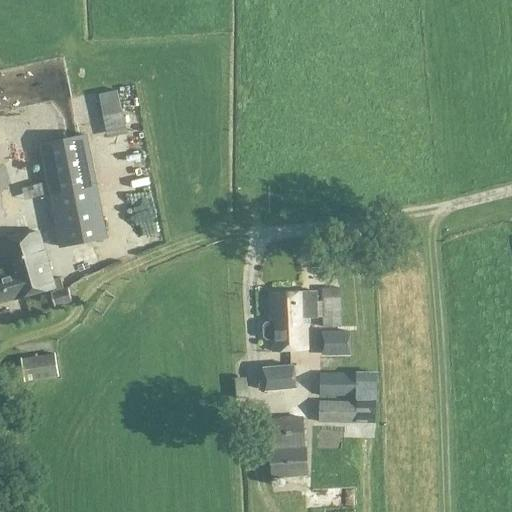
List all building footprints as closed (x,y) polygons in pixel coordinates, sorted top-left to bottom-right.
[(41,144),(62,246),(109,236),(88,134),(41,144)] [(17,158),(0,161),(0,215),(28,210),(17,158)] [(0,242),(0,248),(6,268),(7,273),(15,271),(23,297),(52,289),(53,292),(50,293),(54,306),(71,301),(67,288),(63,289),(60,278),(52,280),(47,261),(44,253),(38,232),(0,242)] [(0,303),(23,297),(15,271),(7,273),(6,268),(0,269),(0,303)] [(322,289),(323,327),(340,327),(340,288),(322,289)] [(265,307),(262,310),(263,321),(265,324),(271,323),(273,352),(307,350),(306,324),(310,324),(309,318),(317,318),(316,292),(270,295),(271,307),(265,307)] [(320,354),(349,355),(349,329),(321,328),(320,354)] [(57,377),(54,357),(54,355),(22,360),(26,382),(57,377)] [(265,369),(266,391),(297,389),(295,366),(265,369)] [(321,374),(321,396),(358,395),(358,399),(378,398),(377,372),(321,374)] [(320,422),(368,423),(369,403),(321,402),(320,422)] [(269,420),(273,477),(308,475),(306,447),(304,447),(303,419),(306,418),(306,408),(292,409),(293,419),(269,420)]
